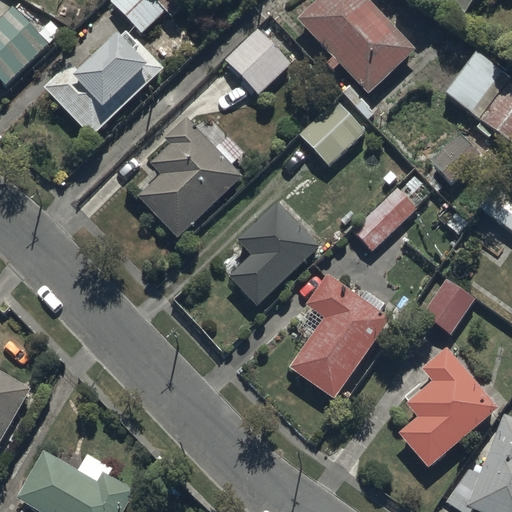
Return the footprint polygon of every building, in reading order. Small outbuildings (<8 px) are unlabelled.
[(174,0),(115,0),(109,7),(142,40),(165,17),(172,24),(185,12),(174,0)] [(328,0),(299,28),(333,64),(326,71),(334,79),(341,72),(370,103),(417,59),(361,0),(328,0)] [(428,0),(466,26),(483,0),(428,0)] [(14,14),(0,27),(0,86),(7,94),(63,40),(51,27),(38,39),(14,14)] [(258,36),(226,67),(258,102),(291,72),(258,36)] [(71,72),(45,96),(92,147),(165,79),(130,41),(118,52),(115,49),(79,82),(71,72)] [(511,87),(509,85),(477,61),(444,105),(478,130),(480,127),(511,150),(511,87)] [(336,109),(300,142),(329,174),(365,141),(336,109)] [(140,205),(179,246),(243,185),(188,126),(165,148),(171,154),(134,188),(145,200),(140,205)] [(476,211),(511,236),(511,206),(491,191),(476,211)] [(399,192),(353,235),(373,257),(419,213),(399,192)] [(277,211),(239,248),(253,263),(230,285),(259,315),(320,256),(277,211)] [(359,305),(328,283),(307,313),(312,317),(298,336),(311,345),(289,377),(334,409),(391,328),(380,320),(386,311),(366,296),(359,305)] [(447,287),(422,322),(450,342),(475,308),(447,287)] [(448,358),(424,379),(433,389),(406,413),(419,427),(400,443),(430,477),(499,417),(448,358)] [(0,453),(32,399),(0,380),(0,453)] [(511,511),(511,425),(506,423),(469,511),(511,511)] [(45,461),(18,509),(24,511),(129,511),(136,499),(108,484),(113,476),(88,462),(78,480),(45,461)]
